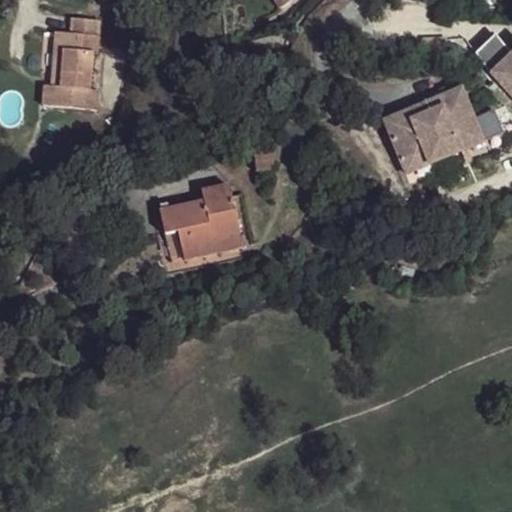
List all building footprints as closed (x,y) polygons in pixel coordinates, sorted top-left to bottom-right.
[(63,45),(52,45),(51,87),(57,86),(57,100),(41,100),(40,120),(94,120),(95,100),(86,100),(86,63),(91,64),(90,30),(63,30),(63,45)] [(511,53),(497,37),(478,54),(493,78),(511,99),(511,53)] [(52,45),(40,46),(41,100),(57,100),(57,86),(51,87),(52,45)] [(86,100),(95,100),(94,64),(91,64),(86,63),(86,100)] [(487,142),(463,87),(411,110),(383,122),(407,177),(487,142)] [(82,147),(71,155),(79,166),(90,158),(82,147)] [(201,205),(170,211),(177,262),(204,257),(202,247),(237,242),(229,191),(201,196),(201,205)] [(177,262),(170,211),(158,213),(165,264),(177,262)] [(204,257),(238,251),(237,242),(202,247),(204,257)]
